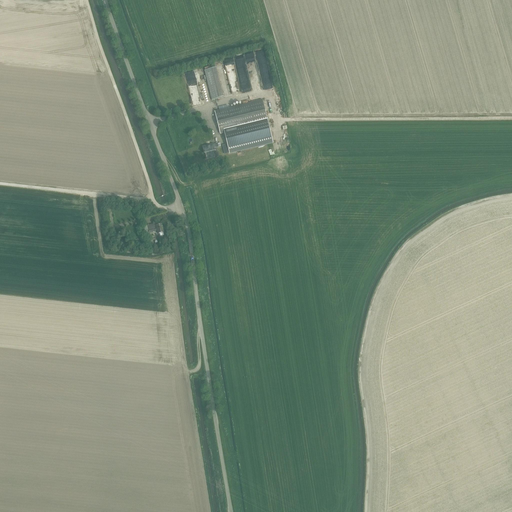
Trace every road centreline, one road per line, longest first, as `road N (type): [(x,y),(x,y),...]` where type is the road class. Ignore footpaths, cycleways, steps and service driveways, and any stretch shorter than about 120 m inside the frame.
road 1 (unclassified): [(231,511),(180,204)]
road 2 (unclassified): [(180,204),(105,0)]
road 3 (track): [(153,199),(86,0)]
road 4 (track): [(153,199),(0,184)]
